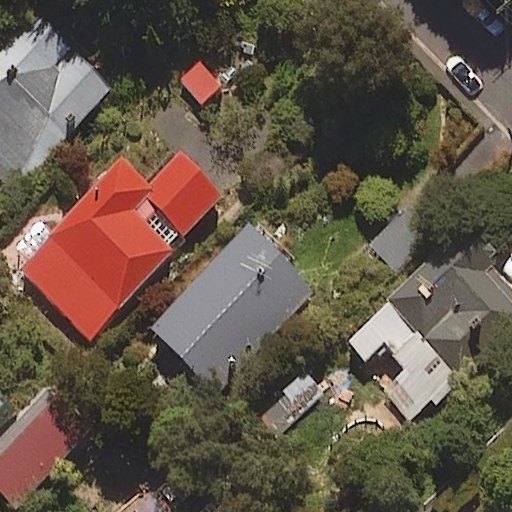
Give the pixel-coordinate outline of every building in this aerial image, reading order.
[(115,97),(38,20),(0,57),(0,181),(15,196),(115,97)] [(21,271),(85,335),(209,212),(145,148),(21,271)] [(426,197),(372,249),(397,275),(451,223),(426,197)] [(252,232),(150,334),(212,396),(314,295),(252,232)] [(474,232),(392,307),(460,382),(511,334),(511,289),(491,266),(499,258),(474,232)] [(308,373),(255,422),(277,446),(330,397),(308,373)] [(56,394),(0,446),(0,493),(15,509),(95,435),(56,394)]
